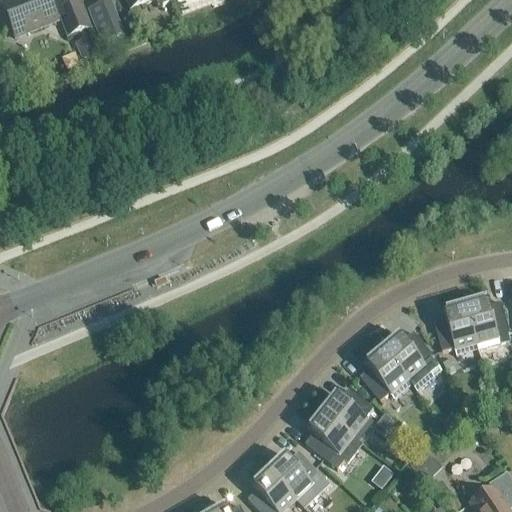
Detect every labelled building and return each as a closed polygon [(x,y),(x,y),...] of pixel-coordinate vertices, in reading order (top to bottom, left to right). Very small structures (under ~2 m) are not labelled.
[(90,30),(78,0),(52,0),(48,2),(47,0),(19,0),(2,7),(10,25),(31,34),(57,24),(56,21),(60,20),(68,39),(90,30)] [(171,4),(169,0),(126,0),(131,12),(155,3),(158,9),(171,4)] [(111,4),(88,13),(101,47),(124,38),(111,4)] [(88,42),(75,47),(81,63),(94,57),(88,42)] [(483,304),(482,301),(464,306),(478,354),(509,345),(507,338),(509,338),(501,307),(489,311),(487,303),(483,304)] [(478,354),(464,306),(447,311),(447,314),(443,315),(445,323),(434,326),(442,357),(454,353),(456,360),(478,354)] [(431,363),(433,361),(413,337),(404,345),(398,339),(395,342),(393,339),(379,351),(411,389),(417,396),(441,375),(431,363)] [(411,389),(379,351),(365,363),(367,365),(364,368),(369,374),(360,382),(380,406),(389,398),(394,404),(411,389)] [(447,377),(455,373),(450,362),(442,366),(447,377)] [(332,402),(329,400),(317,414),(351,441),(352,440),(373,414),(348,394),(340,404),(334,399),(332,402)] [(363,449),(352,440),(351,441),(317,414),(306,429),(309,431),(306,434),(312,439),(305,449),(337,474),(345,464),(348,466),(361,449),(362,450),(363,449)] [(377,432),(387,441),(399,430),(389,420),(377,432)] [(477,447),(484,433),(469,426),(463,441),(477,447)] [(432,445),(425,435),(415,442),(422,451),(432,445)] [(289,465),(284,459),(281,462),(278,460),(265,472),(295,503),(302,511),(304,511),(329,488),(320,479),(298,456),(289,465)] [(438,469),(426,456),(410,471),(422,484),(438,469)] [(285,511),(295,503),(265,472),(252,485),(254,488),(251,491),(256,496),(248,505),(254,511),(285,511)] [(492,493),(470,508),(472,511),(511,511),(511,484),(507,477),(489,488),(492,493)]
